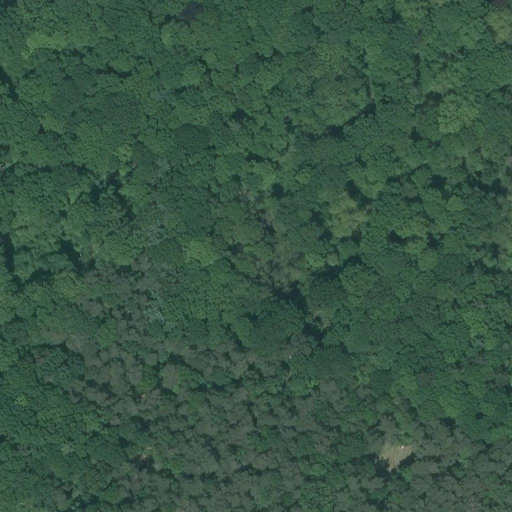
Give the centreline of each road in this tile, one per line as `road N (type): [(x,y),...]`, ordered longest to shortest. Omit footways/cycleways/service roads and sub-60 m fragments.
road 1 (track): [(324,373),(385,236),(390,0)]
road 2 (track): [(270,372),(306,366),(511,430)]
